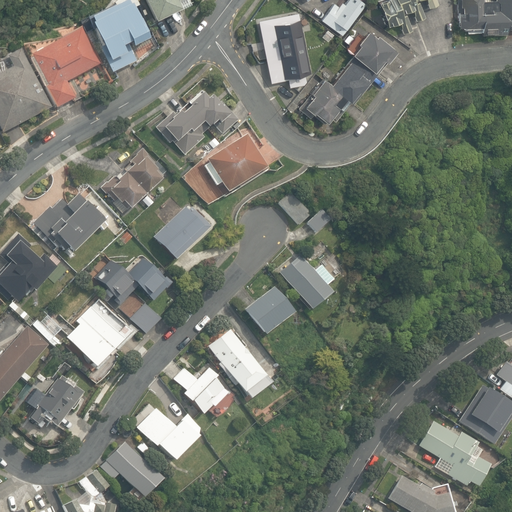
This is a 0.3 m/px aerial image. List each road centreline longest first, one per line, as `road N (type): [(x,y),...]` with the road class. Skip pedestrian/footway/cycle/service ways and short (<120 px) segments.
road 1 (unclassified): [(208,32),(268,123),(310,152),(362,138),(428,70),(511,56)]
road 2 (unclassified): [(0,449),(43,473),(75,465),(144,372),(253,255),(262,228)]
road 3 (residential): [(326,511),(415,384),(511,320)]
road 4 (residential): [(0,189),(53,144),(151,88),(208,32)]
